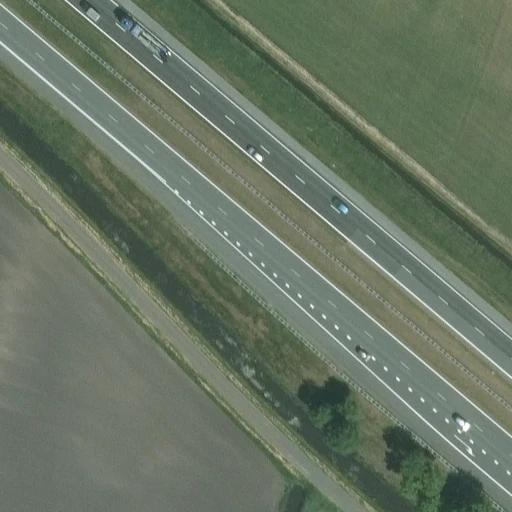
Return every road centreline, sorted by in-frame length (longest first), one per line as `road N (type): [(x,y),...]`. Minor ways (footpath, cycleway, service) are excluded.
road 1 (motorway): [(0,24),(511,457)]
road 2 (motorway): [(511,353),(89,0)]
road 3 (unclassified): [(358,511),(0,154)]
